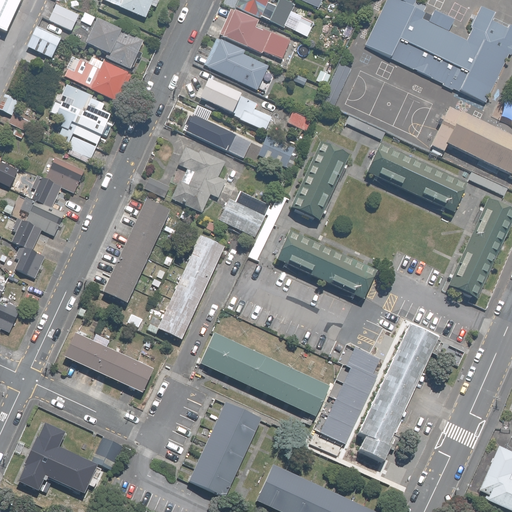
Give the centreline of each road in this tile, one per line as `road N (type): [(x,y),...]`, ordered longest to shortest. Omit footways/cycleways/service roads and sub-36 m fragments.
road 1 (residential): [(201,0),(28,378)]
road 2 (residential): [(511,316),(423,511)]
